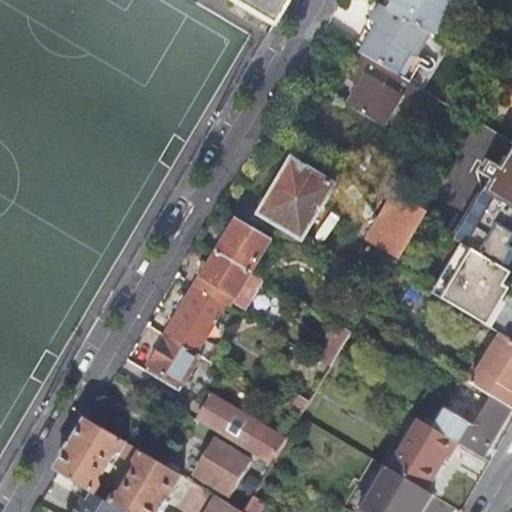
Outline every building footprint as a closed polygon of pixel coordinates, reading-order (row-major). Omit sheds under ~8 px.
[(228,0),(269,24),(284,0),(228,0)] [(454,0),(384,0),(381,6),(427,33),(433,36),(454,0)] [(381,6),(376,3),(367,19),(374,22),(357,51),(362,55),(401,78),(427,33),(381,6)] [(363,72),(345,103),(382,125),(400,94),(410,99),(417,87),(401,78),(362,55),(355,67),(363,72)] [(331,183),(289,158),(257,212),(299,237),(331,183)] [(454,240),(459,243),(498,266),(508,248),(503,245),(510,234),(502,229),(511,211),(511,209),(482,192),(454,240)] [(424,212),(394,194),(367,239),(397,257),(424,212)] [(268,236),(235,216),(215,251),(248,270),(268,236)] [(497,284),(505,270),(498,266),(459,243),(430,292),(482,323),(503,287),(497,284)] [(248,270),(215,251),(194,285),(223,303),(227,305),(236,291),(248,270)] [(262,279),(248,270),(236,291),(250,299),(262,279)] [(223,303),(194,285),(165,334),(194,352),(223,303)] [(372,298),(354,288),(348,299),(366,309),(372,298)] [(326,364),(331,367),(352,332),(343,327),(322,361),(326,364)] [(194,352),(165,334),(148,364),(163,374),(160,379),(180,391),(201,356),(194,352)] [(511,340),(502,335),(472,383),(493,396),(511,407),(511,340)] [(328,372),(331,367),(326,364),(323,369),(328,372)] [(291,409),(302,416),(310,403),(299,396),(291,409)] [(460,444),(484,458),(511,409),(511,407),(493,396),(476,426),(449,410),(437,430),(460,444)] [(224,402),(208,428),(272,466),(291,435),(285,431),(282,437),(224,402)] [(128,444),(89,421),(59,472),(82,487),(91,492),(125,511),(162,511),(184,477),(145,454),(137,466),(140,472),(127,494),(119,496),(102,487),(101,480),(115,455),(120,456),(128,444)] [(392,470),(428,491),(449,457),(460,444),(437,430),(422,421),(392,470)] [(250,462),(216,441),(197,475),(230,495),(250,462)] [(145,454),(128,444),(120,456),(137,466),(145,454)] [(343,508),(349,511),(418,511),(431,493),(428,491),(392,470),(373,458),(343,508)] [(91,492),(82,487),(78,494),(87,499),(91,492)] [(87,499),(78,511),(125,511),(91,492),(87,499)] [(243,511),(219,497),(209,511),(243,511)] [(258,511),(261,508),(251,502),(244,511),(258,511)]
